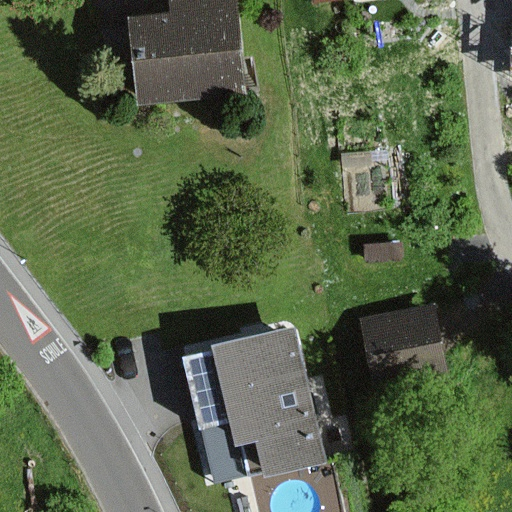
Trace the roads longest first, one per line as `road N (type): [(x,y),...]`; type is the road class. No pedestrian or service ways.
road 1 (unclassified): [(0,299),(47,355),(142,511)]
road 2 (residential): [(484,0),(497,161),(511,209)]
